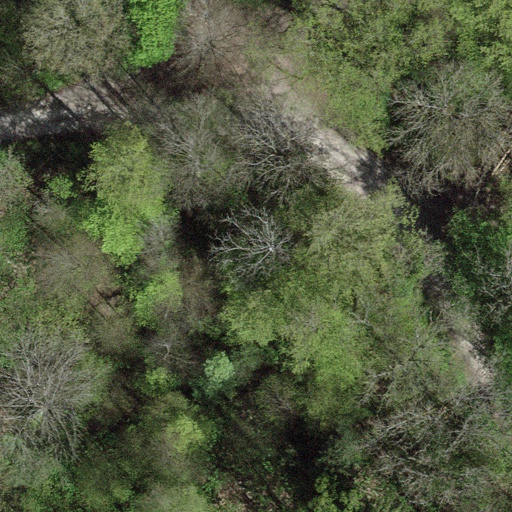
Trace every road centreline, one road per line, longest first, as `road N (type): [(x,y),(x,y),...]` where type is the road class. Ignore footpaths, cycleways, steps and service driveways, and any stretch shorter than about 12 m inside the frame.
road 1 (track): [(228,47),(386,0)]
road 2 (track): [(511,231),(383,197)]
